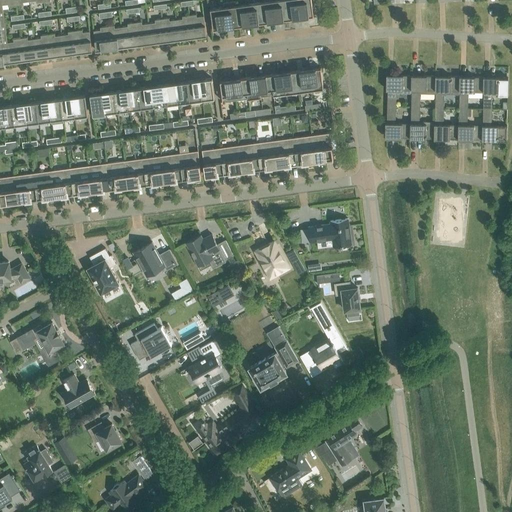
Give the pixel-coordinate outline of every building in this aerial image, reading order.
[(276,20),(273,0),(261,2),(264,22),(270,22),(270,21),(276,20)] [(289,19),(286,0),(273,0),(276,20),(282,19),(282,20),(289,19)] [(301,17),(298,0),(286,0),(289,19),(295,18),(301,17)] [(311,0),(298,0),(301,17),(307,16),(307,17),(314,16),(311,0)] [(239,26),(236,5),(235,1),(223,3),(223,7),(226,27),(232,26),(232,27),(239,26)] [(264,22),(261,2),(248,3),(251,24),(257,23),(264,22)] [(251,24),(248,3),(236,5),(239,26),(245,25),(251,24)] [(226,27),(223,7),(210,9),(213,29),(220,28),(226,27)] [(207,35),(204,15),(197,16),(197,14),(189,15),(192,36),(197,35),(198,37),(207,35)] [(192,36),(189,15),(182,16),(183,18),(176,19),(179,39),(187,38),(187,37),(192,36)] [(179,39),(176,19),(170,20),(169,17),(162,18),(165,40),(170,39),(170,40),(179,39)] [(165,40),(162,18),(155,19),(155,22),(149,23),(151,43),(160,42),(160,40),(165,40)] [(151,43),(149,23),(142,24),(142,21),(135,22),(138,43),(143,43),(143,44),(151,43)] [(138,43),(135,22),(128,23),(128,26),(121,27),(124,46),(133,45),(133,44),(138,43)] [(0,63),(10,62),(8,42),(5,25),(0,25),(0,63)] [(124,46),(121,27),(115,27),(115,25),(107,26),(110,47),(115,46),(115,48),(124,46)] [(110,47),(107,26),(100,27),(101,29),(94,30),(96,50),(105,49),(105,48),(110,47)] [(92,51),(90,31),(83,32),(82,29),(75,30),(78,51),(83,51),(83,52),(92,51)] [(78,51),(75,30),(68,31),(69,34),(62,35),(64,55),(73,53),(73,52),(78,51)] [(64,55),(62,35),(55,35),(55,33),(48,34),(51,55),(56,54),(56,56),(64,55)] [(51,55),(48,34),(41,35),(41,37),(35,38),(37,58),(46,57),(46,56),(51,55)] [(23,59),(21,37),(14,38),(14,41),(8,42),(10,62),(19,61),(18,59),(23,59)] [(37,58),(35,38),(28,39),(28,37),(21,37),(23,59),(28,58),(29,59),(37,58)] [(321,67),(314,68),(314,69),(308,70),(311,90),(324,88),(321,67)] [(311,90),(308,70),(302,70),(296,71),(298,91),(311,90)] [(298,91),(296,71),(289,72),(283,73),(286,93),(298,91)] [(286,93),(283,73),(277,74),(277,73),(271,74),(273,95),(286,93)] [(273,95),(271,74),(264,75),(258,76),(261,97),(273,95)] [(411,92),(412,75),(387,74),(387,90),(388,90),(387,106),(395,106),(396,92),(411,92)] [(435,93),(436,75),(412,75),(411,92),(411,107),(419,107),(420,93),(435,93)] [(459,94),(460,76),(436,75),(435,93),(435,108),(443,109),(444,93),(459,94)] [(261,97),(258,76),(252,77),(246,77),(249,98),(261,97)] [(483,92),(484,76),(460,76),(459,94),(459,109),(467,110),(468,91),(483,92)] [(484,76),(483,92),(483,110),(492,111),(492,94),(508,95),(508,77),(484,76)] [(249,98),(246,77),(239,78),(239,79),(233,80),(236,100),(249,98)] [(215,98),(212,78),(205,79),(200,80),(202,100),(215,98)] [(202,100),(200,80),(195,81),(195,80),(188,81),(190,101),(202,100)] [(236,100),(233,80),(227,81),(227,80),(220,81),(223,102),(236,100)] [(190,101),(188,81),(180,82),(181,83),(176,83),(178,103),(190,101)] [(178,103),(176,83),(171,84),(163,85),(166,105),(178,103)] [(166,105),(163,85),(156,86),(151,87),(154,106),(166,105)] [(154,106),(151,87),(146,87),(139,88),(142,108),(154,106)] [(142,108),(139,88),(132,89),(127,90),(130,109),(142,108)] [(130,109),(127,90),(122,90),(115,91),(118,111),(130,109)] [(118,111),(115,91),(108,92),(103,93),(106,113),(118,111)] [(106,113),(103,93),(98,94),(98,93),(90,95),(94,118),(106,116),(106,113)] [(284,94),(284,102),(298,102),(298,93),(284,94)] [(88,115),(86,95),(78,96),(73,97),(76,117),(88,115)] [(76,117),(73,97),(68,98),(61,98),(63,119),(76,117)] [(273,107),(272,97),(256,98),(257,108),(273,107)] [(64,122),(63,119),(61,98),(54,99),(54,100),(49,100),(51,120),(52,124),(64,122)] [(51,120),(49,100),(44,101),(37,102),(39,122),(51,120)] [(39,122),(37,102),(30,103),(25,104),(27,123),(39,122)] [(27,123),(25,104),(20,104),(13,105),(15,125),(27,123)] [(15,125),(13,105),(5,106),(1,107),(3,127),(15,125)] [(410,138),(411,123),(395,123),(395,106),(387,106),(387,122),(386,122),(385,138),(410,138)] [(434,139),(435,121),(419,121),(419,107),(411,107),(411,123),(410,138),(434,139)] [(443,124),(443,109),(435,108),(435,121),(434,139),(458,139),(459,124),(443,124)] [(467,124),(467,110),(459,109),(459,124),(458,139),(482,140),(483,125),(467,124)] [(492,125),(492,111),(483,110),(483,125),(482,140),(507,140),(507,125),(492,125)] [(337,149),(335,132),(331,133),(331,132),(312,135),(315,161),(327,159),(327,158),(334,157),(333,149),(337,149)] [(315,161),(312,135),(294,137),(297,162),(303,161),(304,163),(315,161)] [(297,162),(294,137),(275,140),(279,166),(291,164),(291,163),(297,162)] [(279,166),(275,140),(257,142),(261,167),(267,166),(267,168),(279,166)] [(261,167),(257,142),(239,145),(243,171),(254,169),(254,168),(261,167)] [(243,171),(239,145),(221,147),(224,172),(230,171),(231,172),(243,171)] [(224,172),(221,147),(202,150),(206,176),(218,174),(218,173),(224,172)] [(202,176),(198,150),(180,153),(183,177),(190,176),(190,178),(202,176)] [(183,177),(180,153),(161,155),(165,181),(177,180),(177,178),(183,177)] [(165,181),(161,155),(143,158),(147,182),(153,181),(153,183),(165,181)] [(147,182),(143,158),(125,160),(129,186),(141,185),(140,183),(147,182)] [(129,186),(125,160),(107,163),(110,187),(117,186),(117,188),(129,186)] [(110,187),(107,163),(89,165),(92,191),(104,190),(104,188),(110,187)] [(92,191),(89,165),(71,168),(74,192),(80,191),(81,193),(92,191)] [(74,192),(71,168),(52,170),(56,196),(68,195),(68,193),(74,192)] [(56,196),(52,170),(34,173),(38,197),(44,196),(44,198),(56,196)] [(38,197),(34,173),(16,175),(20,201),(31,200),(31,198),(38,197)] [(20,201),(16,175),(0,177),(0,196),(1,202),(6,201),(7,203),(20,201)] [(348,218),(335,220),(336,220),(337,220),(337,223),(308,226),(310,241),(333,238),(334,246),(351,244),(348,218)] [(186,242),(198,265),(209,260),(213,268),(226,261),(212,233),(203,238),(201,235),(186,242)] [(290,267),(277,244),(275,240),(255,250),(270,278),(290,267)] [(159,254),(152,242),(134,252),(147,275),(165,266),(167,270),(178,263),(170,248),(159,254)] [(110,255),(106,247),(90,256),(94,264),(88,267),(101,292),(119,283),(110,267),(117,263),(112,254),(110,255)] [(312,260),(325,257),(323,250),(310,252),(312,260)] [(128,257),(123,260),(128,269),(133,266),(128,257)] [(240,257),(233,260),(237,268),(244,264),(240,257)] [(14,268),(10,269),(9,261),(0,262),(0,284),(5,284),(4,279),(13,278),(13,277),(19,276),(22,281),(29,277),(22,264),(14,268)] [(360,308),(358,287),(351,288),(350,281),(335,283),(336,294),(340,294),(342,304),(344,304),(345,310),(347,310),(348,316),(359,314),(358,308),(360,308)] [(228,283),(208,295),(214,306),(235,294),(228,283)] [(325,315),(334,311),(324,289),(315,293),(325,315)] [(41,323),(37,326),(32,329),(37,337),(41,335),(46,346),(43,348),(48,357),(57,352),(55,348),(64,343),(52,322),(43,327),(41,323)] [(139,339),(131,344),(140,359),(150,353),(152,355),(157,353),(172,344),(162,326),(158,328),(154,323),(135,333),(139,339)] [(300,355),(307,367),(315,363),(312,358),(316,356),(322,367),(327,364),(330,368),(343,361),(336,349),(345,344),(334,325),(331,327),(330,326),(328,327),(329,328),(325,331),(330,338),(328,339),(329,340),(318,346),(317,345),(311,348),(311,349),(300,355)] [(201,332),(183,342),(187,349),(205,339),(201,332)] [(23,349),(17,337),(10,341),(17,353),(23,349)] [(222,353),(214,339),(200,347),(205,357),(201,359),(190,366),(191,366),(198,380),(203,377),(206,376),(211,385),(212,385),(224,378),(223,375),(222,375),(218,369),(222,367),(216,356),(222,353)] [(249,367),(261,388),(271,382),(271,383),(278,379),(278,378),(287,373),(284,367),(286,365),(287,366),(298,360),(287,340),(275,346),(278,351),(276,353),(275,352),(266,358),(266,357),(259,361),(249,367)] [(359,347),(354,350),(358,358),(364,355),(359,347)] [(74,374),(73,375),(63,380),(68,389),(63,392),(71,406),(95,393),(87,379),(79,383),(77,380),(78,379),(74,374)] [(206,429),(200,433),(206,441),(207,440),(211,445),(216,452),(227,444),(228,445),(228,444),(229,442),(230,442),(233,440),(235,442),(243,436),(232,421),(246,411),(251,417),(258,412),(243,384),(232,390),(242,409),(215,428),(213,424),(208,427),(208,426),(205,428),(206,429)] [(326,440),(338,459),(342,456),(343,457),(345,456),(344,455),(348,452),(342,442),(357,433),(355,430),(362,426),(356,416),(349,421),(349,420),(341,424),(340,423),(335,427),(335,428),(328,433),(330,437),(326,440)] [(8,433),(15,443),(35,431),(28,420),(8,433)] [(107,450),(122,441),(112,423),(105,427),(102,421),(88,429),(95,441),(101,438),(107,450)] [(198,435),(189,442),(194,449),(204,443),(198,435)] [(35,464),(28,468),(34,479),(43,473),(44,474),(52,470),(48,464),(53,462),(46,449),(41,452),(38,445),(27,451),(35,464)] [(291,464),(270,477),(278,490),(279,489),(283,496),(303,484),(299,477),(311,469),(300,450),(287,458),(291,464)] [(65,464),(55,471),(62,483),(73,476),(65,464)] [(149,467),(142,473),(146,478),(153,473),(149,467)] [(0,506),(5,504),(4,502),(11,498),(10,496),(19,490),(8,473),(0,477),(0,506)] [(137,492),(147,485),(139,474),(126,484),(124,481),(121,483),(118,483),(114,486),(114,488),(110,491),(113,494),(106,499),(114,509),(120,504),(125,511),(128,508),(131,509),(135,506),(135,503),(139,501),(134,494),(137,492)] [(47,484),(38,489),(41,494),(49,490),(47,484)] [(329,508),(345,499),(341,492),(325,501),(329,508)] [(388,511),(388,506),(385,507),(384,497),(365,500),(366,509),(363,510),(362,511),(388,511)] [(321,499),(311,505),(314,511),(315,511),(325,506),(321,499)]
